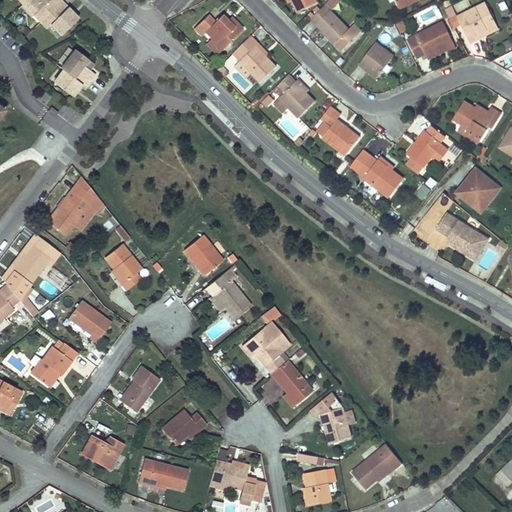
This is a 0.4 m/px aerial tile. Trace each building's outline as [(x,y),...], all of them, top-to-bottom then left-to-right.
[(59,0),(28,0),(39,11),(34,15),(41,21),(61,2),(59,0)] [(396,0),(400,8),(416,0),(396,0)] [(486,1),(450,18),(455,28),(462,25),(470,40),(478,36),(477,33),(497,24),(486,1)] [(61,2),(41,21),(47,28),(52,24),(62,35),(78,19),(61,2)] [(323,5),(309,19),(334,44),(348,30),(323,5)] [(191,28),(199,35),(203,31),(210,38),(221,49),(241,29),(231,18),(228,21),(226,19),(221,13),(213,21),(206,14),(191,28)] [(405,30),(401,21),(396,24),(400,33),(405,30)] [(442,22),(407,39),(415,58),(425,53),(426,55),(445,47),(447,51),(455,47),(442,22)] [(339,49),(360,28),(355,23),(348,30),(334,44),(339,49)] [(497,24),(477,33),(478,36),(498,27),(497,24)] [(242,57),(239,60),(240,62),(250,72),(259,81),(275,66),(265,56),(254,45),(257,42),(250,35),(235,50),(242,57)] [(221,49),(210,38),(205,43),(216,55),(221,49)] [(254,45),(265,56),(268,53),(257,42),(254,45)] [(392,56),(373,42),(356,64),(375,79),(392,56)] [(445,47),(426,55),(428,60),(447,51),(445,47)] [(90,61),(76,50),(62,69),(64,70),(74,78),(78,72),(90,81),(95,74),(89,70),(86,67),(90,61)] [(250,72),(240,62),(235,66),(245,76),(250,72)] [(74,78),(64,70),(54,83),(72,96),(78,89),(81,84),(85,88),(90,81),(78,72),(74,78)] [(288,74),(278,84),(284,91),(277,97),(297,118),(315,101),(306,92),(295,81),(288,74)] [(295,81),(306,92),(310,89),(299,78),(295,81)] [(278,84),(271,91),(277,97),(284,91),(278,84)] [(501,113),(492,107),(488,112),(487,115),(477,108),(465,101),(454,117),(463,123),(469,127),(465,134),(478,143),(489,126),(492,128),(501,113)] [(329,107),(321,118),(325,121),(331,126),(324,135),(323,137),(347,155),(361,136),(338,119),(342,114),(331,106),(329,107)] [(487,115),(488,112),(478,106),(477,108),(487,115)] [(324,135),(331,126),(325,121),(318,130),(324,135)] [(469,127),(463,123),(459,130),(465,134),(469,127)] [(422,168),(424,168),(432,158),(438,162),(447,150),(441,145),(442,144),(441,144),(446,137),(431,126),(426,132),(424,131),(406,154),(412,159),(422,168)] [(511,126),(500,145),(511,152),(511,126)] [(476,156),(480,160),(485,153),(481,150),(476,156)] [(480,160),(486,164),(489,161),(486,159),(488,156),(485,153),(480,160)] [(371,156),(358,172),(364,177),(364,178),(389,198),(403,179),(391,170),(378,160),(377,161),(371,156)] [(391,170),(393,167),(380,157),(378,160),(391,170)] [(422,168),(412,159),(406,165),(417,174),(422,168)] [(501,186),(476,167),(456,191),(475,206),(483,197),(489,201),(501,186)] [(68,200),(61,209),(50,223),(66,235),(73,225),(81,231),(97,210),(102,203),(96,196),(81,177),(65,198),(68,200)] [(483,197),(475,206),(481,211),(489,201),(483,197)] [(61,209),(68,200),(65,198),(47,221),(50,223),(61,209)] [(105,207),(102,203),(97,210),(101,213),(105,207)] [(463,232),(467,225),(445,212),(436,229),(448,236),(450,238),(451,241),(449,244),(475,260),(488,238),(473,229),(469,236),(463,233),(463,232)] [(120,225),(116,229),(125,240),(129,237),(120,225)] [(473,229),(467,225),(463,232),(469,236),(473,229)] [(30,285),(47,263),(51,258),(54,260),(60,252),(56,249),(38,236),(35,233),(29,242),(34,245),(15,270),(6,282),(7,284),(19,299),(30,285)] [(184,250),(193,261),(195,259),(200,266),(198,268),(204,275),(223,260),(202,235),(184,250)] [(102,252),(114,267),(125,281),(122,283),(127,290),(141,278),(137,272),(142,268),(119,239),(102,252)] [(15,270),(34,245),(29,242),(2,278),(6,282),(15,270)] [(114,267),(111,269),(122,283),(125,281),(114,267)] [(212,294),(214,292),(225,306),(235,318),(251,305),(230,279),(235,275),(229,268),(206,287),(212,294)] [(0,292),(1,294),(0,294),(0,320),(14,310),(12,307),(20,300),(19,299),(7,284),(0,289),(0,292)] [(33,287),(30,285),(19,299),(20,300),(22,303),(28,298),(26,296),(33,287)] [(214,292),(212,294),(223,308),(225,306),(214,292)] [(33,316),(39,311),(28,298),(22,303),(33,316)] [(82,300),(69,317),(92,333),(89,336),(97,341),(111,322),(82,300)] [(49,308),(40,315),(47,323),(55,316),(49,308)] [(252,357),(256,355),(259,352),(267,361),(263,364),(271,373),(284,362),(277,354),(282,350),(263,326),(242,344),(252,357)] [(31,372),(47,384),(54,374),(51,372),(54,369),(59,373),(61,374),(77,351),(65,343),(59,351),(53,346),(43,359),(41,358),(31,372)] [(301,357),(307,352),(303,347),(296,352),(301,357)] [(259,352),(256,355),(263,364),(267,361),(259,352)] [(271,373),(286,392),(295,404),(311,390),(287,359),(284,362),(271,373)] [(10,414),(22,392),(0,379),(0,371),(4,365),(0,362),(0,406),(2,407),(1,408),(10,414)] [(137,382),(123,402),(136,411),(160,378),(141,365),(131,378),(132,378),(137,382)] [(54,374),(47,384),(50,386),(59,373),(54,369),(51,372),(54,374)] [(132,378),(118,398),(123,402),(137,382),(132,378)] [(295,404),(286,392),(282,395),(292,407),(295,404)] [(329,443),(351,438),(348,426),(345,412),(343,407),(331,392),(310,409),(316,417),(321,414),(323,421),(326,420),(328,430),(326,431),(329,443)] [(174,442),(186,432),(196,425),(199,428),(206,423),(197,411),(191,416),(184,408),(161,427),(174,442)] [(357,423),(353,410),(345,412),(348,426),(357,423)] [(196,425),(186,432),(189,436),(199,428),(196,425)] [(82,454),(97,462),(99,459),(112,466),(125,444),(112,436),(107,443),(92,435),(82,454)] [(365,489),(377,479),(387,471),(389,474),(403,463),(402,463),(386,443),(352,472),(365,489)] [(220,447),(218,458),(225,460),(228,449),(220,447)] [(318,455),(300,453),(299,460),(316,463),(323,464),(324,460),(325,457),(318,455)] [(144,457),(137,481),(147,484),(148,480),(182,490),(187,469),(144,457)] [(231,464),(238,465),(240,459),(233,457),(231,464)] [(99,459),(97,462),(110,469),(112,466),(99,459)] [(213,465),(209,480),(211,481),(226,484),(242,489),(239,500),(248,503),(250,496),(253,483),(244,480),(246,475),(248,468),(238,465),(231,464),(215,459),(213,465)] [(511,459),(502,469),(511,479),(511,459)] [(325,467),(327,478),(328,480),(334,479),(331,465),(325,467)] [(305,470),(308,486),(311,504),(332,500),(328,480),(327,478),(325,467),(325,466),(305,470)] [(508,484),(511,480),(511,479),(502,469),(497,473),(508,484)] [(387,471),(377,479),(379,481),(389,474),(387,471)] [(260,499),(265,480),(246,475),(244,480),(253,483),(250,496),(260,499)] [(226,484),(211,481),(210,486),(225,489),(226,484)]
